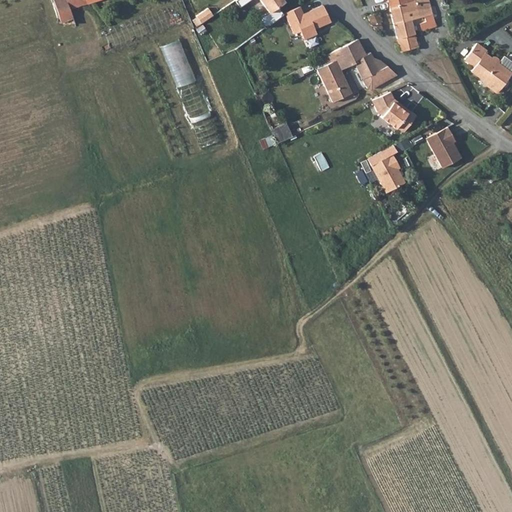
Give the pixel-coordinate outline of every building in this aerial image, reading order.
[(90,4),(88,0),(52,0),(60,22),(74,18),(72,9),(90,4)] [(259,0),(267,11),(280,2),(280,0),(259,0)] [(430,1),(429,0),(415,0),(414,0),(388,6),(392,23),(410,19),(424,15),(433,13),(430,1)] [(297,5),(284,12),(287,21),(293,33),(298,31),(302,39),(315,33),(312,28),(328,21),(321,5),(301,14),(297,5)] [(210,8),(195,18),(199,25),(214,15),(210,8)] [(370,23),(380,20),(378,13),(367,16),(370,23)] [(433,13),(424,15),(426,20),(419,22),(421,30),(428,28),(437,25),(433,13)] [(414,39),(411,25),(410,19),(392,23),(397,44),(414,39)] [(381,26),(380,20),(370,23),(373,28),(374,30),(376,31),(378,31),(379,31),(381,29),(381,28),(381,26)] [(183,38),(164,45),(201,147),(221,140),(183,38)] [(358,40),(356,39),(343,45),(350,58),(363,52),(358,40)] [(399,51),(416,47),(414,39),(397,44),(399,51)] [(473,66),(469,71),(483,82),(506,70),(498,64),(498,61),(497,59),(493,57),(490,58),(484,53),(486,51),(476,44),(464,59),(473,66)] [(373,57),(370,52),(352,61),(364,84),(371,80),(374,86),(397,74),(384,64),(373,57)] [(316,68),(331,101),(350,92),(335,59),(316,68)] [(483,85),(494,93),(510,73),(506,70),(483,82),(485,83),(483,85)] [(392,97),(389,90),(371,99),(376,110),(381,114),(380,116),(394,127),(395,125),(402,131),(415,114),(392,97)] [(273,128),(278,142),(293,137),(288,122),(273,128)] [(454,140),(447,126),(425,137),(441,167),(460,157),(452,141),(454,140)] [(265,149),(278,143),(274,134),(261,140),(265,149)] [(399,166),(391,152),(370,163),(384,191),(404,181),(396,168),(399,166)]
